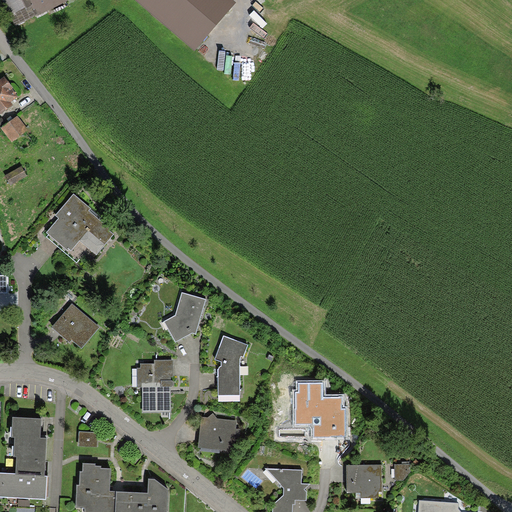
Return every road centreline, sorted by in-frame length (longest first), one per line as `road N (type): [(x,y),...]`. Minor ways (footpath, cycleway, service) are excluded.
road 1 (residential): [(0,39),(154,233),(505,507)]
road 2 (residential): [(58,380),(232,511)]
